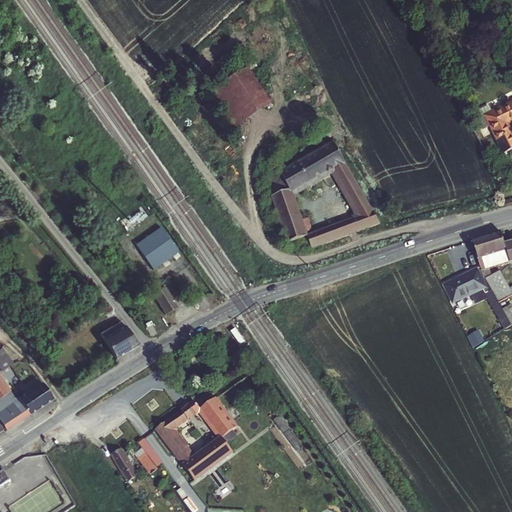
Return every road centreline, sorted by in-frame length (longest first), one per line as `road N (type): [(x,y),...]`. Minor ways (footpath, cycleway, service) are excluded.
road 1 (track): [(87,0),(246,227),(286,267),(405,231),(462,230)]
road 2 (tertiary): [(511,217),(247,301),(153,354)]
road 3 (residential): [(0,160),(153,354)]
road 4 (tertiary): [(153,354),(0,453)]
